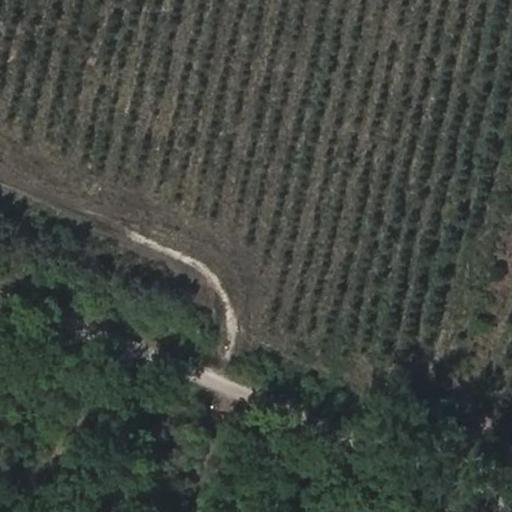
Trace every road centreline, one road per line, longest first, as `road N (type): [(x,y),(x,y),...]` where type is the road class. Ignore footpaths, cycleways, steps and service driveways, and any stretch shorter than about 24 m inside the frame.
road 1 (track): [(0,297),(511,497)]
road 2 (track): [(200,511),(224,384)]
